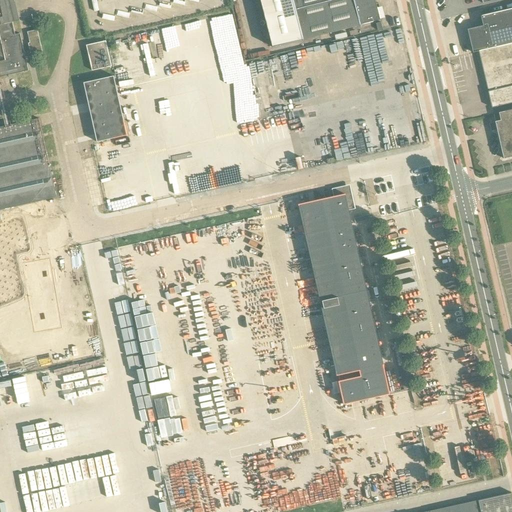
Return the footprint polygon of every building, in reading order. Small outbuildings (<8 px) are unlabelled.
[(0,0),(0,77),(28,71),(20,34),(15,35),(7,0),(0,0)] [(380,20),(375,0),(292,0),(302,40),(380,20)] [(473,53),(479,52),(511,44),(511,10),(481,18),(483,26),(468,30),(473,53)] [(28,32),(30,43),(40,41),(37,30),(28,32)] [(92,71),(112,67),(106,41),(86,46),(92,71)] [(511,44),(479,52),(492,108),(511,103),(511,44)] [(127,136),(114,76),(84,83),(97,142),(127,136)] [(511,109),(503,112),(494,114),(504,159),(511,157),(511,109)] [(0,220),(1,220),(0,216),(0,210),(57,198),(39,119),(0,127),(0,220)] [(300,206),(330,339),(338,375),(337,375),(339,375),(340,381),(339,382),(344,404),(389,394),(383,365),(383,364),(383,365),(348,211),(355,209),(351,191),(352,191),(351,190),(350,191),(349,191),(348,192),(347,192),(348,194),(345,195),(344,189),(334,191),(335,197),(299,205),(299,206),(300,206)] [(0,511),(26,511),(123,491),(70,256),(0,271),(0,356),(1,362),(2,366),(4,375),(0,375),(0,394),(8,393),(17,432),(0,435),(0,511)] [(483,457),(466,457),(466,450),(457,450),(457,455),(448,455),(448,474),(468,474),(468,470),(474,470),(474,463),(483,463),(483,457)] [(511,511),(511,494),(511,493),(427,511),(511,511)]
